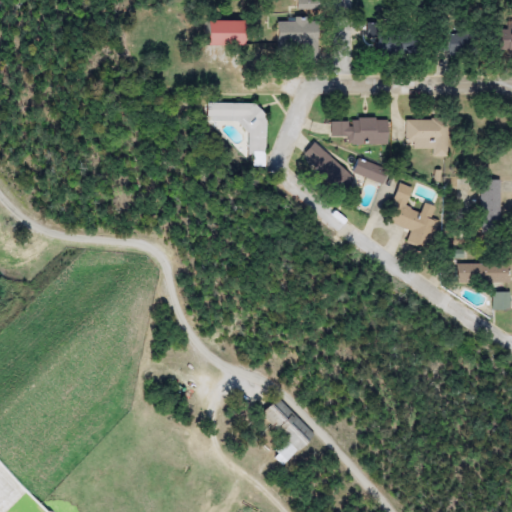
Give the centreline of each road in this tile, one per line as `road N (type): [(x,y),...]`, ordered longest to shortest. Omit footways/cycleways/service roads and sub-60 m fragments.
road 1 (residential): [(389,511),(286,382),(194,345),(147,249),(62,238),(29,223),(0,189)]
road 2 (residential): [(511,345),(283,190),(281,165),(304,102),(326,81),(358,74)]
road 3 (tertiary): [(511,72),(358,74)]
